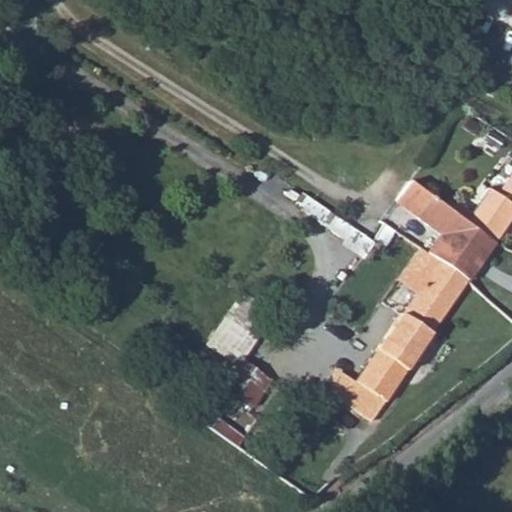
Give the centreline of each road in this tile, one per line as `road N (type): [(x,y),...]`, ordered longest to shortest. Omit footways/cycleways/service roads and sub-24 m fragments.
road 1 (track): [(66,0),(74,19),(375,218)]
road 2 (unclassified): [(511,368),(338,511)]
